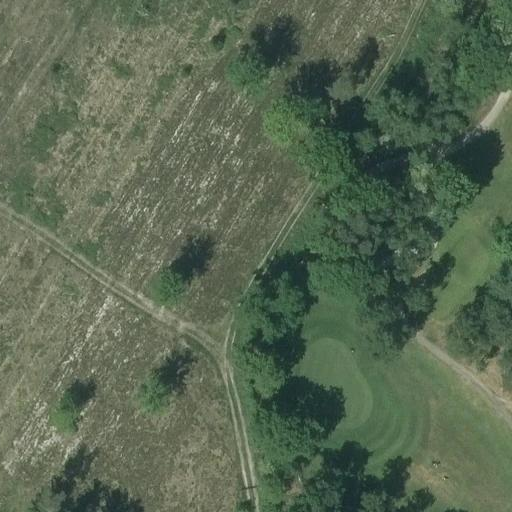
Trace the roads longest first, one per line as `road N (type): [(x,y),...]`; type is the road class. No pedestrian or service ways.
road 1 (track): [(231,367),(237,322),(262,267),(437,0)]
road 2 (track): [(0,208),(231,367)]
road 3 (track): [(231,367),(232,428),(250,511)]
